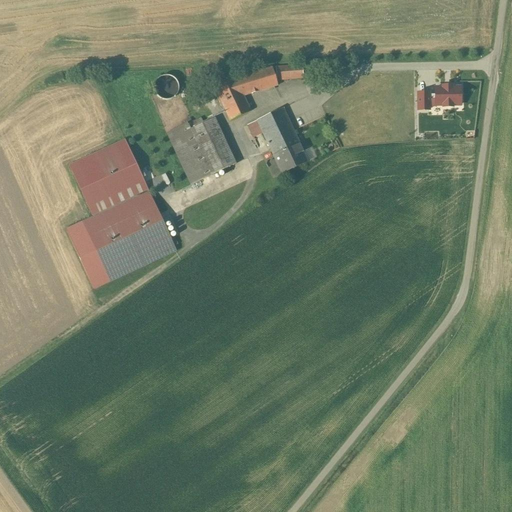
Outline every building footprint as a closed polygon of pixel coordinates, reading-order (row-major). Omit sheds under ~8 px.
[(302,66),(275,67),(276,80),(303,78),(302,66)] [(271,68),(234,79),(243,96),(277,86),(271,68)] [(160,94),(176,96),(178,78),(161,77),(160,94)] [(250,111),(243,96),(234,79),(234,78),(215,87),(230,121),(250,111)] [(460,88),(435,88),(435,95),(435,100),(435,106),(443,106),(443,107),(452,107),(452,106),(460,105),(460,88)] [(429,95),(429,94),(417,94),(418,110),(429,110),(429,100),(429,95)] [(308,162),(282,109),(257,121),(282,174),(308,162)] [(234,165),(213,118),(190,129),(187,125),(167,134),(190,185),(234,165)] [(170,240),(148,193),(137,169),(124,141),(70,166),(93,218),(66,231),(93,289),(175,251),(173,246),(170,240)]
